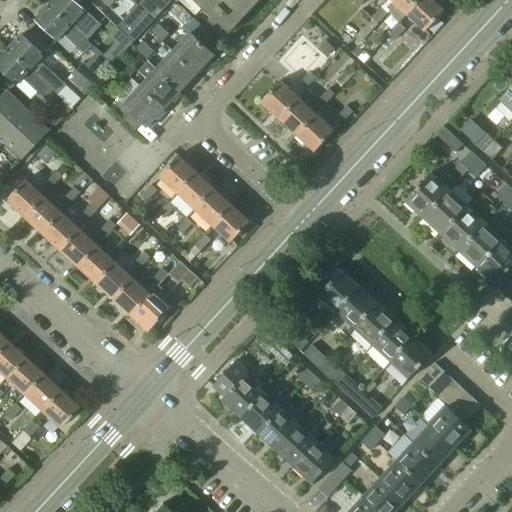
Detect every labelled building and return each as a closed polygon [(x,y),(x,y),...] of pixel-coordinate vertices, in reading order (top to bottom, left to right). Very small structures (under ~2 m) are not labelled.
[(74,0),(51,0),(48,3),(86,38),(100,23),(74,0)] [(142,0),(138,5),(154,20),(172,0),(142,0)] [(194,0),(179,0),(197,16),(204,9),(194,0)] [(231,31),(245,16),(228,0),(206,0),(202,5),(231,31)] [(258,0),(228,0),(245,16),(259,1),(258,0)] [(390,0),(406,15),(420,0),(390,0)] [(433,0),(420,0),(406,15),(425,32),(444,10),(433,0)] [(92,44),(86,38),(48,3),(34,18),(57,39),(64,32),(84,52),(92,44)] [(138,5),(118,27),(134,42),(154,20),(138,5)] [(381,6),(371,18),(378,24),(388,12),(381,6)] [(158,23),(151,31),(163,42),(170,34),(158,23)] [(399,23),(379,44),(386,51),(396,41),(395,40),(405,29),(399,23)] [(122,55),(134,42),(118,27),(108,37),(115,43),(104,55),(113,64),(114,63),(122,55)] [(7,47),(58,95),(67,85),(39,59),(44,53),(22,32),(7,47)] [(189,32),(172,50),(196,73),(212,55),(189,32)] [(142,41),(135,49),(146,60),(154,51),(142,41)] [(58,95),(7,47),(0,55),(0,66),(17,83),(22,78),(46,100),(54,91),(58,95)] [(93,86),(113,64),(104,55),(98,50),(86,64),(83,62),(76,70),(93,86)] [(172,50),(155,67),(161,73),(179,90),(196,73),(172,50)] [(136,69),(122,55),(114,63),(126,73),(130,76),(133,73),(136,69)] [(161,73),(155,67),(150,73),(139,85),(163,108),(179,90),(161,73)] [(94,86),(93,86),(76,70),(75,70),(67,79),(85,96),(94,86)] [(310,71),(300,83),(307,88),(317,77),(310,71)] [(260,102),(279,119),(299,97),(280,80),(260,102)] [(119,98),(110,108),(134,130),(142,121),(146,125),(163,108),(139,85),(123,102),(119,98)] [(511,110),(511,85),(500,99),(511,110)] [(0,136),(3,140),(21,157),(48,128),(6,88),(0,95),(0,136)] [(329,88),(318,100),(325,106),(335,94),(329,88)] [(279,119),(296,135),(316,113),(299,97),(279,119)] [(347,106),(336,117),(343,123),(353,111),(347,106)] [(316,113),(296,135),(315,152),(335,130),(316,113)] [(445,127),(436,135),(457,154),(464,145),(445,127)] [(484,153),(495,140),(488,134),(476,145),(484,153)] [(503,148),(495,140),(484,153),(492,160),(503,148)] [(471,151),(460,163),(455,169),(463,176),(468,170),(479,158),(471,151)] [(159,175),(177,192),(197,171),(179,154),(159,175)] [(487,166),(479,158),(468,170),(476,178),(487,166)] [(56,170),(45,182),(52,188),(63,176),(56,170)] [(177,192),(194,209),(214,188),(197,171),(177,192)] [(405,200),(424,218),(449,190),(431,173),(405,200)] [(6,199),(24,216),(44,194),(26,178),(6,199)] [(496,196),(504,203),(511,193),(511,188),(507,184),(496,196)] [(151,185),(141,196),(147,201),(157,191),(151,185)] [(74,187),(64,198),(70,204),(81,192),(74,187)] [(194,209),(212,225),(232,204),(214,188),(194,209)] [(424,218),(441,234),(467,206),(449,190),(424,218)] [(103,191),(81,214),(87,220),(109,196),(103,191)] [(24,216),(42,232),(61,211),(44,194),(24,216)] [(169,201),(158,212),(165,218),(175,207),(169,201)] [(232,204),(212,225),(230,242),(250,221),(232,204)] [(441,234),(459,251),(485,223),(467,206),(441,234)] [(42,232),(59,248),(79,227),(61,211),(42,232)] [(140,225),(127,213),(117,224),(122,228),(125,225),(134,233),(140,225)] [(187,218),(176,229),(182,234),(193,224),(187,218)] [(110,219),(100,231),(106,237),(116,225),(110,219)] [(459,251),(477,268),(503,240),(485,223),(459,251)] [(59,248),(77,264),(96,243),(79,227),(59,248)] [(133,242),(133,241),(124,251),(132,258),(151,236),(144,230),(133,242)] [(205,234),(195,245),(201,251),(211,240),(205,234)] [(511,247),(503,240),(477,268),(495,285),(511,266),(511,247)] [(77,264),(94,281),(114,259),(96,243),(77,264)] [(144,251),(134,263),(141,269),(151,258),(144,251)] [(94,281),(112,297),(131,276),(114,259),(94,281)] [(318,296),(319,295),(337,312),(360,287),(342,270),(341,272),(329,260),(306,285),(318,296)] [(180,262),(169,274),(179,283),(182,280),(189,287),(198,277),(180,262)] [(162,268),(152,280),(158,285),(159,285),(169,274),(162,268)] [(112,297),(129,313),(149,292),(131,276),(112,297)] [(149,292),(129,313),(147,330),(167,309),(161,303),(169,295),(159,285),(158,285),(150,293),(149,292)] [(337,312),(356,329),(379,305),(360,287),(337,312)] [(356,329),(373,346),(396,321),(379,305),(356,329)] [(373,346),(391,362),(414,337),(396,321),(373,346)] [(295,357),(269,333),(260,342),(287,367),(295,357)] [(310,342),(301,334),(292,344),(301,352),(310,342)] [(414,337),(391,362),(409,379),(432,354),(414,337)] [(0,347),(0,376),(3,379),(24,358),(6,341),(0,347)] [(319,369),(328,359),(312,345),(303,354),(319,369)] [(3,379),(21,396),(41,374),(24,358),(3,379)] [(319,369),(337,385),(345,375),(328,359),(319,369)] [(418,380),(427,389),(443,372),(434,363),(418,380)] [(296,376),(305,384),(314,374),(305,366),(296,376)] [(427,389),(437,397),(452,380),(443,372),(427,389)] [(21,396),(39,412),(59,390),(41,374),(21,396)] [(222,399),(240,416),(263,392),(245,374),(222,399)] [(321,380),(314,374),(305,384),(312,391),(321,380)] [(337,385),(354,401),(363,391),(345,375),(337,385)] [(437,397),(446,406),(462,389),(452,380),(437,397)] [(446,406),(455,414),(471,397),(462,389),(446,406)] [(59,390),(39,412),(57,429),(77,407),(59,390)] [(409,390),(401,399),(410,407),(418,399),(409,390)] [(371,399),(363,391),(354,401),(362,408),(371,399)] [(240,416),(258,433),(281,408),(263,392),(240,416)] [(455,414),(464,423),(480,405),(471,397),(455,414)] [(340,416),(349,407),(341,399),(332,409),(340,416)] [(410,407),(401,399),(394,406),(403,415),(410,407)] [(14,403),(12,405),(3,414),(10,420),(20,409),(14,403)] [(446,406),(429,425),(454,447),(471,429),(464,423),(455,414),(446,406)] [(357,414),(349,407),(340,416),(348,424),(357,414)] [(258,433),(276,450),(299,425),(281,408),(258,433)] [(32,420),(11,444),(17,449),(38,426),(32,420)] [(276,450),(293,466),(316,441),(299,425),(276,450)] [(429,425),(413,442),(437,465),(454,447),(429,425)] [(376,426),(368,435),(377,443),(385,435),(376,426)] [(377,443),(368,435),(361,442),(371,450),(377,443)] [(316,441),(293,466),(312,483),(335,458),(316,441)] [(413,442),(396,460),(420,483),(437,465),(413,442)] [(396,460),(379,478),(404,502),(420,483),(396,460)] [(342,463),(335,470),(344,479),(351,471),(342,463)] [(7,469),(0,476),(0,483),(3,486),(14,475),(7,469)] [(344,479),(335,470),(318,488),(326,497),(344,479)] [(379,478),(363,496),(379,511),(393,511),(404,502),(379,478)] [(379,511),(363,496),(347,511),(379,511)] [(154,511),(188,511),(176,501),(167,510),(162,505),(154,511)]
